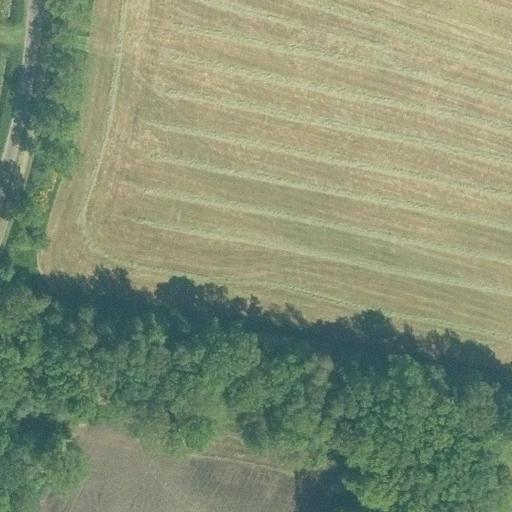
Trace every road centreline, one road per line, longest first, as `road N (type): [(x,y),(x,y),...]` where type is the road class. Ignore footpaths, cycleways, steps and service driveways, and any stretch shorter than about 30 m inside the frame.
road 1 (track): [(406,511),(326,457),(0,411)]
road 2 (unclassified): [(0,185),(33,0)]
